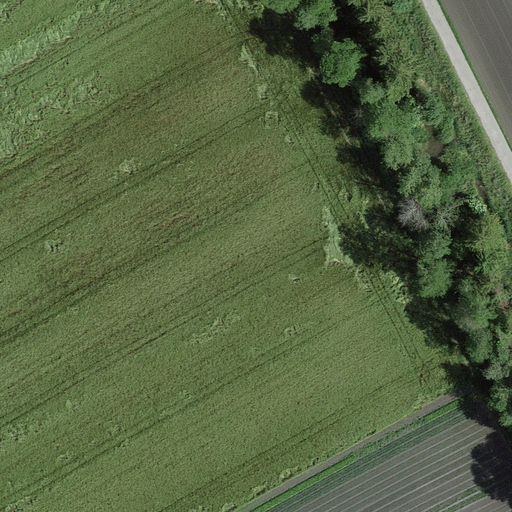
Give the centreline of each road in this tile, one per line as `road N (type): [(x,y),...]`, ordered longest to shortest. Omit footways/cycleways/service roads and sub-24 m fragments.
road 1 (track): [(279,0),(511,445)]
road 2 (unclassified): [(424,0),(511,178)]
